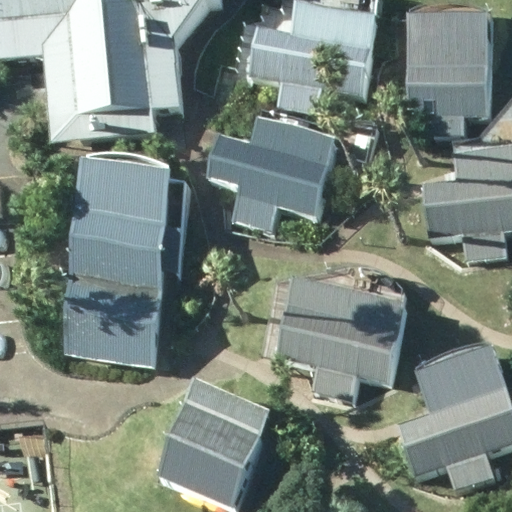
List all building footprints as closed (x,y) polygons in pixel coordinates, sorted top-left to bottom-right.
[(0,0),(0,111),(13,121),(81,112),(83,128),(110,124),(112,136),(160,130),(182,101),(174,40),(205,0),(0,0)] [(379,11),(316,0),(298,0),(293,28),(262,22),(252,77),(283,82),(278,107),(320,115),(324,88),(364,95),(379,11)] [(493,10),(409,9),(407,116),(431,116),(430,133),(467,133),(468,117),(491,118),(493,10)] [(279,207),(318,216),(338,134),(260,115),(254,139),(220,131),(209,177),(242,185),(233,220),(274,230),(279,207)] [(511,142),(456,146),(459,178),(423,181),(428,241),(511,233),(511,142)] [(89,176),(72,351),(153,361),(159,313),(179,315),(192,185),(89,176)] [(407,299),(295,276),(278,356),(321,366),(314,394),(353,402),(358,377),(389,383),(407,299)] [(511,390),(502,361),(425,386),(434,412),(399,424),(417,477),(448,467),(455,490),(496,476),(488,454),(511,445),(511,390)] [(273,406),(201,378),(161,479),(232,507),(273,406)]
